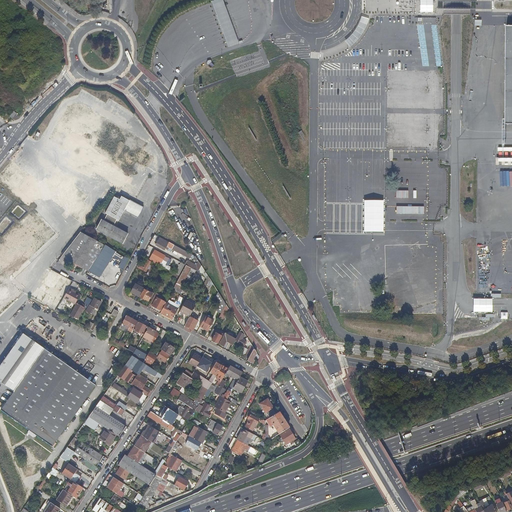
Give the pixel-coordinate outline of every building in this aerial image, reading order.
[(221,0),(213,0),(209,2),(218,25),(226,48),(237,44),(229,22),(221,0)] [(511,26),(504,26),(504,35),(503,47),(503,61),(503,75),(503,89),(503,105),(503,116),(503,123),(511,123),(511,26)] [(142,151),(147,143),(71,101),(50,139),(84,158),(84,157),(89,160),(89,159),(86,157),(92,145),(132,167),(135,161),(146,167),(152,157),(142,151)] [(0,182),(25,202),(39,184),(11,162),(0,175),(0,182)] [(120,198),(114,195),(105,212),(107,213),(104,220),(102,219),(97,228),(120,240),(120,241),(123,242),(128,233),(128,232),(127,233),(125,232),(125,231),(114,225),(117,218),(119,219),(125,209),(137,215),(138,212),(140,213),(144,206),(130,199),(129,199),(121,195),(120,198)] [(33,210),(0,240),(0,315),(23,294),(12,282),(11,280),(56,238),(54,232),(33,210)] [(70,245),(62,256),(89,270),(105,245),(106,244),(81,231),(70,245)] [(170,242),(170,241),(160,236),(156,244),(165,248),(165,247),(167,248),(168,246),(166,245),(168,242),(170,242)] [(192,253),(174,243),(172,247),(190,257),(192,253)] [(105,245),(93,264),(94,264),(102,269),(114,251),(105,245)] [(147,274),(151,275),(157,263),(159,264),(164,254),(155,249),(150,259),(154,261),(147,274)] [(126,256),(119,267),(123,269),(129,258),(126,256)] [(137,266),(146,271),(151,261),(148,259),(146,262),(143,260),(141,264),(139,263),(137,266)] [(180,262),(175,273),(180,276),(185,265),(180,262)] [(90,271),(98,276),(102,269),(94,264),(90,271)] [(186,264),(173,289),(180,293),(182,289),(180,287),(186,276),(191,278),(196,269),(186,264)] [(132,291),(140,295),(144,287),(136,283),(132,291)] [(70,287),(64,297),(76,303),(81,293),(77,291),(77,290),(70,287)] [(145,288),(141,296),(145,298),(146,298),(149,299),(153,292),(145,288)] [(154,295),(150,303),(162,309),(166,301),(168,298),(166,296),(165,298),(165,299),(165,300),(154,295)] [(222,295),(219,298),(218,298),(222,303),(220,307),(218,306),(217,309),(218,309),(218,310),(221,312),(220,316),(223,318),(229,307),(222,295)] [(91,304),(87,311),(91,313),(94,307),(96,308),(97,307),(98,308),(102,301),(95,297),(91,304)] [(190,315),(196,304),(186,299),(180,310),(186,313),(190,315)] [(76,316),(79,318),(85,307),(83,306),(84,304),(80,301),(79,304),(77,303),(71,313),(72,314),(71,315),(76,317),(76,316)] [(166,301),(161,311),(173,318),(178,308),(176,307),(166,301)] [(138,320),(127,314),(123,322),(126,324),(125,325),(129,328),(130,326),(134,328),(138,320)] [(189,317),(185,324),(194,328),(198,319),(190,315),(189,317)] [(206,315),(200,325),(208,329),(214,319),(206,315)] [(139,320),(135,328),(144,333),(148,325),(139,320)] [(91,321),(88,326),(91,328),(94,330),(98,322),(95,321),(94,322),(91,321)] [(149,325),(144,334),(152,339),(158,329),(149,325)] [(244,331),(242,327),(236,337),(235,339),(245,344),(247,339),(243,337),(245,333),(244,332),(244,331)] [(222,334),(213,329),(210,334),(214,336),(213,338),(218,341),(222,334)] [(236,337),(225,331),(220,342),(224,344),(227,339),(234,342),(235,339),(236,337)] [(52,448),(95,384),(20,334),(0,364),(0,383),(13,392),(0,410),(29,430),(28,432),(52,448)] [(175,346),(167,341),(162,348),(163,348),(170,353),(175,346)] [(251,345),(246,355),(249,357),(254,346),(252,342),(250,344),(251,345)] [(257,351),(254,346),(249,357),(248,358),(253,361),(255,358),(254,357),(257,351)] [(148,354),(137,348),(135,351),(133,354),(144,361),(146,357),(148,354)] [(155,354),(150,350),(148,354),(146,357),(153,361),(157,355),(166,361),(170,353),(163,348),(162,350),(159,348),(155,354)] [(190,361),(197,366),(203,356),(195,352),(190,361)] [(144,361),(133,354),(126,364),(132,368),(139,373),(148,378),(149,376),(141,371),(143,367),(156,375),(159,370),(144,361)] [(181,379),(179,383),(187,388),(194,378),(205,385),(200,392),(199,391),(197,394),(193,391),(191,395),(196,399),(194,402),(182,394),(179,398),(196,408),(202,397),(202,398),(209,387),(215,391),(219,384),(220,384),(216,391),(222,394),(216,405),(219,406),(216,411),(225,416),(228,411),(226,410),(228,406),(227,406),(231,399),(235,401),(236,398),(229,395),(232,390),(229,388),(227,391),(226,390),(226,392),(225,391),(226,387),(223,386),(226,380),(223,378),(227,371),(239,377),(234,386),(242,390),(248,379),(240,375),(243,370),(231,364),(229,367),(217,360),(211,370),(213,372),(209,379),(194,370),(193,372),(187,368),(180,378),(181,379)] [(132,368),(126,364),(119,374),(141,389),(144,384),(148,378),(139,373),(138,375),(131,370),(132,368)] [(144,384),(141,389),(147,393),(150,388),(144,384)] [(121,386),(119,389),(130,396),(132,393),(121,386)] [(133,394),(131,397),(138,401),(140,398),(144,392),(138,388),(133,394)] [(266,418),(266,432),(269,432),(269,419),(271,418),(280,431),(290,425),(280,409),(276,411),(273,406),(274,405),(268,396),(260,401),(266,411),(267,410),(270,415),(266,418)] [(201,402),(196,408),(200,411),(201,409),(205,412),(210,414),(212,411),(209,410),(207,409),(211,404),(206,401),(204,404),(201,402)] [(118,403),(115,408),(123,413),(126,409),(118,403)] [(127,424),(97,405),(90,415),(101,422),(108,426),(118,433),(121,434),(127,424)] [(190,407),(187,405),(182,413),(189,418),(192,413),(190,412),(191,411),(188,410),(190,407)] [(152,409),(149,414),(161,422),(164,418),(168,420),(166,424),(173,429),(175,427),(176,428),(172,433),(176,435),(174,438),(177,441),(181,434),(178,432),(180,428),(173,423),(179,412),(169,406),(162,416),(152,409)] [(246,424),(254,428),(260,417),(251,412),(249,416),(250,417),(246,424)] [(185,416),(180,413),(177,418),(182,421),(183,420),(185,416)] [(90,415),(86,421),(97,428),(101,422),(90,415)] [(214,430),(218,433),(223,424),(213,418),(212,421),(215,423),(215,424),(216,425),(214,430)] [(193,428),(190,433),(202,440),(204,437),(205,437),(209,430),(200,425),(199,427),(195,424),(192,423),(190,427),(193,428)] [(106,439),(111,442),(118,433),(108,426),(103,435),(107,437),(106,439)] [(143,432),(142,433),(153,440),(154,440),(159,432),(149,426),(146,431),(143,432)] [(290,426),(280,432),(286,442),(291,439),(296,436),(290,426)] [(239,437),(233,448),(242,453),(246,446),(243,444),(245,441),(243,440),(247,434),(251,436),(254,431),(246,427),(239,437)] [(126,477),(131,470),(152,483),(158,473),(139,461),(153,440),(142,433),(129,454),(126,452),(119,463),(122,464),(117,472),(126,477)] [(202,441),(191,434),(189,438),(194,441),(192,444),(196,446),(198,443),(200,444),(202,441)] [(177,441),(171,451),(177,455),(178,453),(176,452),(181,444),(185,447),(186,445),(177,441)] [(65,470),(64,472),(79,481),(83,475),(76,471),(79,467),(81,468),(79,470),(82,472),(81,473),(90,478),(91,475),(84,470),(86,466),(90,468),(91,466),(95,469),(98,464),(98,465),(105,454),(93,446),(91,450),(87,447),(86,449),(79,445),(76,450),(85,456),(83,460),(85,461),(83,464),(81,463),(78,462),(76,465),(71,462),(65,470)] [(68,463),(74,452),(67,447),(60,458),(68,463)] [(152,464),(155,459),(146,454),(143,459),(152,464)] [(169,464),(177,469),(183,458),(178,455),(177,457),(174,455),(174,456),(170,454),(168,458),(171,460),(169,464)] [(47,476),(40,486),(43,488),(53,472),(57,475),(61,470),(54,466),(47,476)] [(511,473),(509,467),(496,473),(498,476),(499,479),(511,473)] [(181,474),(176,483),(185,487),(190,479),(181,474)] [(114,501),(114,500),(126,507),(128,503),(122,499),(124,496),(122,495),(123,495),(126,491),(121,488),(125,481),(115,475),(109,485),(117,491),(112,499),(114,501)] [(487,486),(484,479),(480,481),(480,482),(473,485),(475,489),(484,485),(485,487),(487,486)] [(65,488),(59,498),(68,504),(74,494),(78,496),(83,487),(74,482),(69,490),(65,488)] [(454,493),(458,498),(466,494),(466,495),(469,493),(466,487),(454,493)] [(112,511),(117,505),(102,496),(94,508),(97,510),(96,511),(90,511),(89,511),(88,511),(112,511)] [(41,510),(43,511),(45,511),(53,500),(49,497),(41,510)] [(497,504),(496,504),(499,511),(502,511),(506,510),(502,501),(501,501),(500,498),(495,501),(497,504)] [(466,509),(459,499),(457,501),(460,505),(458,506),(462,511),(468,511),(466,509)] [(484,511),(481,506),(479,503),(477,504),(475,499),(470,501),(473,506),(475,509),(476,511),(484,511)] [(53,500),(45,511),(58,511),(62,506),(53,500)]
